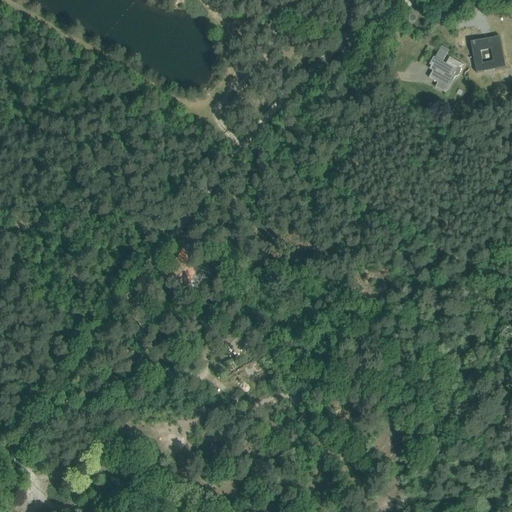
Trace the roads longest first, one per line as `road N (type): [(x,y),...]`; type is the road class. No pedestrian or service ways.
road 1 (unclassified): [(0,461),(236,143),(317,62),(420,0)]
road 2 (track): [(222,129),(511,294)]
